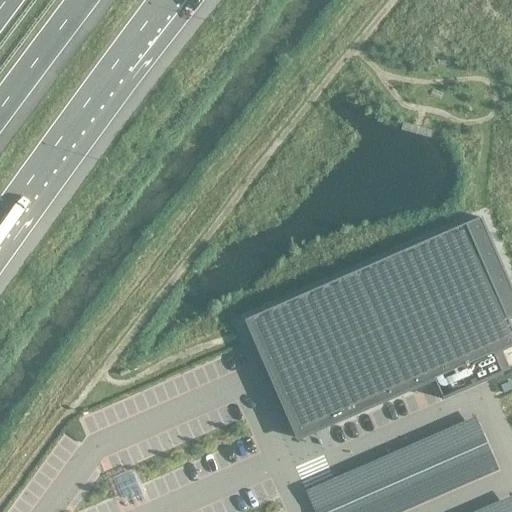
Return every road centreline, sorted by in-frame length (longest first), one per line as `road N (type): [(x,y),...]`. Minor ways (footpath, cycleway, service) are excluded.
road 1 (motorway): [(0,224),(162,0)]
road 2 (motorway): [(0,104),(78,0)]
